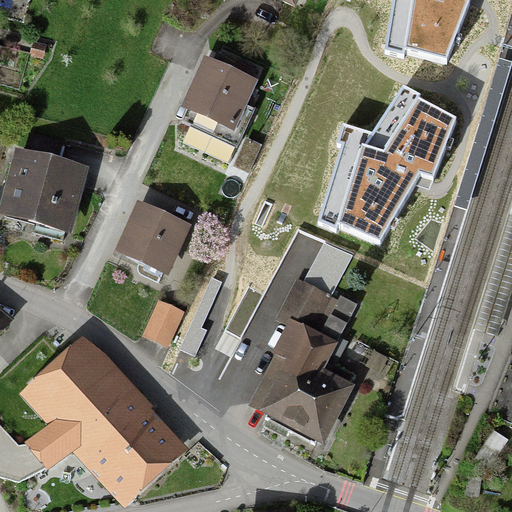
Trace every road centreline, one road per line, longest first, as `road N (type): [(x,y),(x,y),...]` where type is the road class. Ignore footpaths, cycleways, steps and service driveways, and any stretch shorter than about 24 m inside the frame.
road 1 (residential): [(0,287),(87,326),(221,434),(299,479)]
road 2 (residential): [(164,511),(299,479)]
